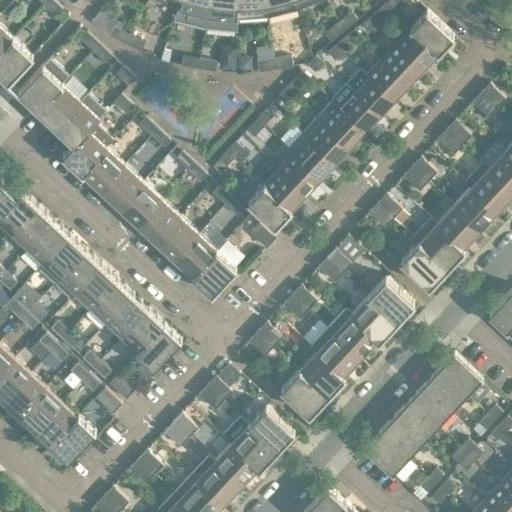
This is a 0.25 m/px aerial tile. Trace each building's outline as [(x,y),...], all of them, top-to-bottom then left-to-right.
[(56,0),(46,0),(44,2),(56,14),(63,7),(56,0)] [(179,0),(179,3),(208,11),(209,0),(179,0)] [(209,0),(208,11),(238,13),(237,0),(209,0)] [(237,0),(238,13),(267,11),(265,0),(237,0)] [(265,0),(267,11),(296,4),(294,0),(265,0)] [(388,0),(398,10),(407,0),(388,0)] [(380,5),(370,13),(377,21),(387,13),(380,5)] [(412,23),(411,24),(439,50),(439,49),(439,48),(445,42),(446,40),(452,34),(454,33),(452,31),(441,21),(440,19),(439,19),(428,9),(427,7),(425,9),(426,9),(420,16),(419,15),(418,17),(412,23)] [(351,9),(338,20),(344,28),(358,17),(351,9)] [(377,21),(370,13),(361,21),(367,29),(377,21)] [(344,28),(338,20),(324,31),(331,39),(344,28)] [(0,49),(14,35),(13,34),(0,22),(0,49)] [(110,32),(125,41),(130,32),(114,24),(110,32)] [(411,25),(397,40),(424,65),(425,64),(424,64),(430,57),(431,58),(432,57),(431,56),(437,50),(438,50),(439,50),(411,24),(411,25)] [(80,36),(93,48),(100,41),(87,29),(80,36)] [(130,32),(125,41),(140,49),(145,40),(130,32)] [(346,33),(337,41),(343,49),(353,41),(346,33)] [(14,35),(0,49),(0,70),(7,78),(8,79),(10,78),(10,77),(20,66),(20,67),(21,65),(31,54),(32,54),(33,53),(32,51),(31,51),(24,44),(22,43),(14,36),(15,35),(14,35)] [(397,40),(382,56),(409,81),(410,80),(409,79),(415,73),(416,74),(417,72),(423,65),(423,66),(424,65),(397,40)] [(100,41),(93,48),(105,60),(112,53),(100,41)] [(343,49),(337,41),(327,49),(334,57),(343,49)] [(236,45),(221,44),(221,62),(225,66),(235,66),(236,45)] [(272,44),(256,46),(257,59),(274,57),(272,44)] [(181,63),(198,66),(200,56),(183,53),(181,63)] [(307,62),(314,69),(323,60),(316,53),(307,62)] [(291,54),(274,57),(276,67),(293,64),(291,54)] [(37,107),(63,80),(64,79),(69,73),(50,55),(43,62),(42,64),(36,71),(32,75),(30,76),(31,77),(20,88),(20,87),(19,89),(20,90),(28,97),(27,98),(29,99),(30,99),(37,106),(37,107)] [(200,56),(198,66),(215,69),(217,59),(200,56)] [(382,56),(368,72),(394,97),(395,96),(395,95),(400,89),(401,90),(403,88),(402,87),(408,81),(409,82),(409,81),(382,56)] [(276,67),(274,57),(257,59),(259,69),(276,67)] [(117,70),(130,83),(137,75),(124,63),(117,70)] [(368,72),(353,87),(380,112),(380,111),(386,105),(388,104),(387,103),(393,97),(394,97),(368,72)] [(295,75),(287,84),(294,91),(302,82),(295,75)] [(55,124),(56,125),(81,98),(63,81),(64,81),(63,80),(37,107),(38,108),(39,107),(46,114),(46,115),(47,117),(48,116),(56,123),(55,124)] [(490,80),(481,90),(497,105),(506,95),(492,82),(490,80)] [(294,91),(287,84),(278,94),(285,100),(294,91)] [(353,87),(338,103),(365,128),(366,128),(365,127),(371,121),(372,121),(373,120),(372,119),(378,113),(379,113),(380,112),(353,87)] [(497,105),(481,90),(472,100),(474,101),(488,114),(497,105)] [(66,133),(74,141),(75,141),(88,127),(89,127),(96,120),(99,116),(100,116),(107,108),(87,91),(81,98),(56,125),(57,125),(65,132),(64,132),(66,134),(66,133)] [(114,98),(127,110),(134,103),(121,91),(114,98)] [(333,97),(317,114),(350,144),(351,143),(350,143),(356,136),(357,137),(358,135),(363,128),(364,129),(365,128),(338,103),(333,97)] [(265,107),(257,116),(264,123),(273,114),(265,107)] [(138,121),(151,133),(158,125),(145,113),(138,121)] [(317,114),(303,129),(335,160),(336,159),(335,158),(341,152),(342,153),(344,151),(343,150),(349,144),(350,145),(350,144),(317,114)] [(264,123),(257,116),(248,125),(256,132),(264,123)] [(456,117),(447,127),(462,142),(471,132),(457,119),(458,119),(456,117)] [(81,170),(82,171),(107,144),(113,137),(107,131),(96,120),(89,127),(88,127),(75,141),(74,141),(65,151),(64,151),(63,152),(64,154),(65,153),(72,161),(73,163),(74,162),(82,169),(81,170)] [(158,125),(151,133),(164,145),(171,137),(158,125)] [(462,142),(447,127),(438,136),(439,138),(440,138),(454,151),(462,142)] [(287,146),(293,151),(294,151),(321,176),(321,175),(321,174),(327,168),(329,167),(328,166),(334,160),(335,161),(335,160),(303,129),(287,146)] [(236,138),(227,147),(235,154),(243,145),(236,138)] [(99,187),(100,188),(125,161),(107,144),(82,171),(83,171),(91,178),(90,179),(92,180),(92,179),(100,186),(99,187)] [(244,146),(235,155),(241,160),(249,151),(244,146)] [(235,154),(227,147),(219,157),(226,164),(235,154)] [(482,159),(482,160),(511,187),(511,153),(505,147),(488,165),(482,159)] [(175,155),(188,167),(195,160),(182,148),(175,155)] [(294,151),(293,151),(279,166),(306,191),(307,191),(306,190),(312,184),(313,184),(314,183),(313,182),(319,176),(320,176),(321,176),(294,151)] [(422,154),(412,164),(428,178),(437,169),(423,156),(423,155),(422,154)] [(195,160),(188,167),(201,179),(208,172),(195,160)] [(511,187),(482,160),(465,178),(497,209),(498,208),(497,207),(505,200),(507,199),(506,198),(511,191),(511,187)] [(118,204),(119,205),(144,178),(125,161),(100,188),(101,189),(102,188),(109,195),(109,196),(110,197),(111,197),(118,204)] [(428,178),(412,164),(403,173),(405,175),(405,174),(419,188),(428,178)] [(265,181),(264,182),(291,207),(292,206),(291,206),(297,199),(298,200),(299,199),(299,198),(304,191),(305,192),(306,191),(279,166),(265,182),(265,181)] [(0,211),(23,187),(22,187),(17,193),(1,178),(0,179),(0,211)] [(136,222),(137,222),(162,196),(144,178),(119,205),(119,206),(120,205),(128,212),(127,213),(129,214),(137,221),(136,222)] [(470,184),(453,202),(480,227),(481,226),(480,226),(487,218),(488,219),(489,217),(489,216),(496,209),(497,209),(465,178),(464,179),(470,184)] [(212,190),(225,202),(232,194),(219,182),(212,190)] [(291,207),(264,182),(263,183),(264,183),(258,189),(257,189),(256,191),(250,197),(249,199),(250,200),(262,210),(261,211),(263,212),(274,222),(275,223),(277,222),(276,221),(282,215),(283,215),(284,214),(290,207),(290,208),(291,207)] [(0,218),(12,230),(39,202),(38,202),(31,196),(31,195),(30,194),(30,195),(24,189),(23,187),(0,211),(0,218)] [(387,191),(378,201),(394,215),(402,206),(388,192),(389,192),(387,191)] [(232,194),(225,202),(237,214),(244,206),(232,194)] [(155,239),(155,240),(180,213),(162,196),(137,222),(138,223),(138,222),(146,229),(145,230),(147,232),(148,231),(155,238),(155,239)] [(394,215),(378,201),(369,210),(371,211),(385,224),(394,215)] [(12,230),(28,245),(54,217),(54,216),(53,217),(47,210),(46,209),(45,209),(39,203),(39,202),(12,230)] [(431,214),(430,215),(464,246),(465,245),(463,244),(470,236),(471,237),(472,235),(479,227),(480,228),(480,227),(453,202),(437,220),(431,214)] [(173,256),(174,257),(199,230),(180,213),(155,240),(156,240),(157,240),(164,247),(165,249),(166,248),(174,255),(173,256)] [(430,215),(413,233),(447,265),(448,264),(447,264),(454,256),(455,257),(457,255),(456,254),(463,247),(464,246),(430,215)] [(28,245),(44,260),(70,232),(70,231),(69,232),(62,225),(63,225),(62,224),(61,224),(55,218),(55,217),(54,217),(28,245)] [(250,230),(264,243),(266,245),(267,243),(274,235),(274,236),(276,234),(274,233),(260,220),(250,230)] [(191,273),(192,274),(218,247),(217,246),(216,246),(199,230),(174,257),(175,257),(183,264),(182,265),(184,266),(184,265),(192,272),(191,273)] [(340,243),(357,254),(365,242),(349,231),(340,243)] [(44,260),(60,274),(86,246),(85,246),(78,240),(79,239),(78,238),(77,239),(70,233),(71,232),(70,232),(44,260)] [(447,265),(413,233),(413,234),(418,239),(411,247),(409,248),(410,249),(402,256),(401,258),(402,259),(414,270),(415,272),(416,271),(427,282),(427,283),(429,284),(430,282),(437,274),(438,275),(439,274),(439,273),(446,265),(447,266),(447,265)] [(336,245),(327,255),(343,269),(352,260),(338,247),(338,246),(336,245)] [(72,292),(73,292),(102,261),(101,261),(94,255),(94,254),(93,253),(93,254),(86,247),(87,247),(86,246),(60,274),(75,289),(72,292)] [(218,247),(192,274),(193,275),(194,274),(201,281),(201,282),(202,283),(203,283),(210,289),(210,290),(212,291),(213,290),(213,289),(223,278),(223,279),(225,277),(224,277),(235,266),(237,265),(235,263),(235,264),(227,256),(226,255),(218,248),(218,247)] [(343,269),(327,255),(318,264),(320,266),(320,265),(334,279),(343,269)] [(73,292),(88,307),(118,276),(117,275),(116,276),(110,270),(110,269),(109,268),(102,262),(102,261),(73,292)] [(6,269),(0,275),(0,278),(9,287),(17,279),(6,269)] [(369,292),(368,293),(396,319),(397,319),(396,318),(404,310),(404,311),(406,309),(405,309),(412,301),(413,301),(414,300),(412,298),(412,299),(400,288),(401,287),(399,286),(387,275),(388,275),(386,273),(384,275),(385,275),(378,283),(377,283),(376,284),(376,285),(369,292)] [(92,304),(107,319),(133,291),(133,290),(132,291),(125,284),(126,284),(125,283),(124,283),(118,277),(118,276),(88,307),(89,307),(92,304)] [(302,282),(292,292),(308,306),(317,297),(303,284),(303,283),(302,282)] [(505,326),(511,319),(511,286),(503,296),(501,298),(491,309),(489,310),(491,312),(497,318),(499,319),(505,325),(505,326)] [(24,290),(17,298),(28,309),(36,300),(24,290)] [(107,319),(123,333),(149,305),(148,305),(141,299),(142,298),(141,297),(140,298),(133,292),(134,291),(133,291),(107,319)] [(308,306),(292,292),(284,301),(285,303),(286,302),(300,315),(308,306)] [(346,305),(345,306),(379,337),(379,336),(386,329),(387,329),(389,328),(388,327),(395,320),(396,320),(396,319),(368,293),(367,293),(368,294),(352,311),(346,305)] [(9,306),(20,317),(28,309),(17,298),(9,306)] [(36,300),(28,309),(39,319),(47,311),(36,300)] [(136,350),(137,350),(165,320),(164,320),(157,314),(158,313),(156,312),(156,313),(149,306),(150,306),(149,305),(123,333),(138,348),(136,350)] [(345,306),(328,324),(361,355),(361,354),(361,353),(368,346),(369,346),(370,345),(369,344),(376,337),(378,338),(379,337),(345,306)] [(28,309),(20,317),(31,327),(39,319),(28,309)] [(50,325),(61,336),(69,328),(58,317),(50,325)] [(267,319),(258,329),(274,343),(283,334),(269,320),(267,319)] [(165,320),(137,350),(138,352),(138,351),(144,357),(146,359),(152,364),(152,365),(153,366),(155,365),(155,364),(162,356),(162,357),(164,355),(171,347),(173,346),(172,345),(180,337),(180,338),(182,336),(180,335),(173,329),(174,329),(172,327),(172,328),(166,322),(166,321),(165,320)] [(328,324),(311,343),(344,374),(345,373),(343,372),(351,364),(351,365),(353,363),(352,363),(359,355),(360,356),(361,355),(328,324)] [(69,328),(61,336),(73,346),(80,338),(69,328)] [(274,343),(258,329),(249,338),(251,339),(273,359),(279,352),(272,345),(274,343)] [(38,338),(49,349),(57,340),(46,330),(38,338)] [(0,369),(14,354),(0,340),(0,369)] [(57,340),(49,349),(61,359),(68,351),(57,340)] [(300,366),(299,366),(328,393),(328,392),(335,384),(336,385),(337,383),(336,382),(343,375),(344,375),(344,374),(311,343),(310,343),(316,349),(300,366)] [(82,355),(93,365),(101,357),(89,347),(82,355)] [(439,365),(438,365),(467,392),(481,377),(483,376),(481,374),(469,363),(468,362),(467,362),(456,351),(454,349),(453,351),(447,357),(446,357),(445,358),(446,359),(440,365),(439,365)] [(0,369),(0,394),(3,398),(30,369),(14,354),(0,369)] [(101,357),(93,365),(104,376),(112,368),(101,357)] [(70,368),(81,378),(89,370),(77,359),(70,368)] [(424,380),(424,381),(452,408),(467,392),(438,365),(438,366),(438,367),(432,373),(432,372),(430,374),(431,375),(425,381),(424,380)] [(328,393),(299,366),(298,367),(299,367),(291,375),(290,376),(290,377),(283,384),(281,386),(283,387),(295,398),(294,398),(296,399),(308,410),(309,412),(311,410),(310,410),(318,402),(318,403),(320,402),(319,401),(326,393),(327,394),(328,393)] [(3,398),(19,413),(46,384),(30,369),(3,398)] [(89,370),(81,378),(92,389),(100,380),(89,370)] [(109,380),(126,396),(135,386),(118,370),(109,380)] [(217,373),(207,383),(223,397),(232,388),(218,374),(217,373)] [(409,396),(409,397),(437,423),(452,408),(424,381),(423,382),(424,383),(418,389),(417,388),(416,390),(410,397),(409,396)] [(223,397),(207,383),(199,392),(200,394),(200,393),(214,406),(223,397)] [(19,413),(35,427),(62,399),(46,384),(19,413)] [(95,394),(113,410),(122,401),(105,385),(95,394)] [(395,412),(394,413),(423,439),(437,423),(409,397),(408,398),(409,398),(403,405),(402,404),(401,405),(401,406),(396,412),(395,412)] [(35,427),(51,442),(79,412),(78,412),(77,413),(62,399),(35,427)] [(249,420),(248,421),(277,447),(277,446),(284,438),(285,439),(286,437),(285,437),(293,429),(294,428),(293,426),(281,415),(280,414),(279,414),(268,403),(266,401),(265,403),(258,411),(256,412),(257,412),(249,420)] [(495,401),(487,411),(494,418),(503,408),(495,401)] [(182,409),(173,419),(189,434),(198,424),(184,411),(182,409)] [(494,418),(487,411),(478,420),(485,427),(494,418)] [(79,412),(51,442),(68,458),(96,428),(94,426),(94,427),(88,421),(88,420),(86,419),(80,413),(79,412)] [(511,417),(507,412),(498,422),(506,429),(511,421),(511,417)] [(380,428),(379,428),(408,455),(423,439),(394,413),(393,413),(394,414),(388,420),(387,420),(386,421),(387,422),(381,428),(380,428)] [(189,434),(173,419),(164,429),(166,430),(180,443),(189,434)] [(248,422),(231,439),(259,465),(260,465),(260,464),(267,457),(268,457),(269,456),(268,455),(275,447),(276,448),(277,447),(248,421),(248,422)] [(506,429),(498,422),(490,431),(497,438),(506,429)] [(408,455),(379,428),(379,429),(379,430),(373,436),(371,437),(372,438),(366,444),(364,445),(366,447),(378,458),(379,459),(380,459),(391,470),(391,471),(393,472),(394,470),(408,455)] [(468,435),(460,444),(467,451),(475,442),(468,435)] [(209,452),(208,452),(241,483),(242,482),(241,481),(248,474),(249,474),(250,473),(250,472),(257,465),(258,466),(259,465),(231,439),(215,457),(209,452)] [(475,442),(467,451),(474,458),(483,449),(475,442)] [(451,454),(458,460),(467,451),(460,444),(451,454)] [(148,446),(138,456),(154,471),(163,461),(149,448),(148,446)] [(467,451),(458,460),(465,467),(474,458),(467,451)] [(208,452),(191,471),(224,501),(224,500),(231,492),(232,493),(233,491),(232,490),(240,483),(241,483),(208,452)] [(154,471),(138,456),(130,466),(131,467),(132,467),(146,480),(154,471)] [(436,465),(428,474),(435,481),(444,471),(436,465)] [(511,467),(499,481),(511,493),(511,467)] [(191,471),(174,489),(198,511),(212,511),(214,510),(214,511),(216,510),(215,509),(222,501),(223,502),(224,501),(191,471)] [(435,481),(428,474),(419,483),(427,490),(435,481)] [(448,475),(439,485),(447,492),(456,482),(448,475)] [(511,511),(511,493),(499,481),(484,497),(500,511),(511,511)] [(113,483),(104,493),(120,508),(129,498),(115,485),(113,483)] [(332,511),(346,498),(345,497),(344,498),(338,492),(337,490),(336,490),(330,484),(329,483),(327,484),(317,496),(317,495),(315,497),(316,497),(305,508),(303,509),(304,510),(301,511),(332,511)] [(447,492),(439,485),(431,494),(438,501),(447,492)] [(198,511),(174,489),(157,507),(161,511),(198,511)] [(115,511),(120,508),(104,493),(95,502),(97,504),(105,511),(115,511)] [(500,511),(484,497),(470,511),(500,511)] [(360,511),(361,511),(360,511),(359,511),(354,507),(354,506),(353,504),(352,505),(346,499),(346,498),(332,511),(360,511)]
